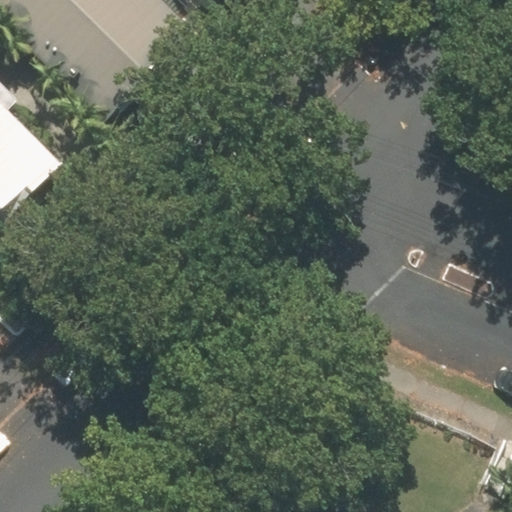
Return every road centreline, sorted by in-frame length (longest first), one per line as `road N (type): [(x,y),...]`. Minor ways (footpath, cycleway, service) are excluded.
road 1 (residential): [(0,500),(280,214)]
road 2 (residential): [(280,214),(507,0)]
road 3 (residential): [(511,309),(280,214)]
